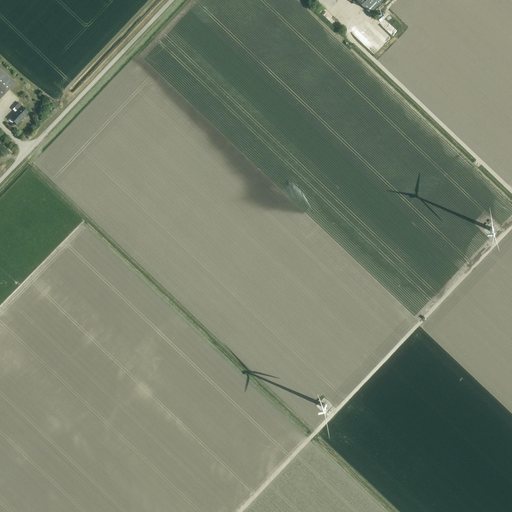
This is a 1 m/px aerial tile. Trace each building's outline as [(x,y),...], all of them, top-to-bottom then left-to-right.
[(357,0),(371,13),(382,0),(357,0)] [(396,0),(389,8),(394,12),(400,6),(397,3),(399,0),(401,0),(403,1),(403,0),(396,0)] [(383,26),(393,35),(398,31),(385,19),(383,21),(385,23),(383,26)] [(378,25),(374,29),(385,40),(389,36),(378,25)] [(351,31),(359,38),(362,34),(355,27),(351,31)] [(0,98),(16,82),(0,66),(0,98)] [(10,118),(17,124),(28,112),(19,103),(15,107),(18,110),(17,111),(17,112),(11,118),(11,117),(10,118)]
